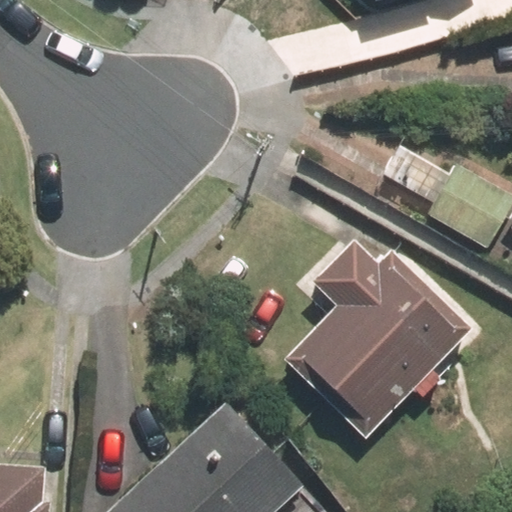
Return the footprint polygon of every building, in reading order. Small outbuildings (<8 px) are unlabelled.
[(448,178),(404,152),(387,180),(431,206),(448,178)] [(511,206),(511,200),(455,166),(448,178),(431,206),(425,216),(485,251),(502,225),(511,206)] [(511,207),(502,225),(511,231),(511,207)] [(388,251),(373,266),(350,243),(307,285),(331,308),(278,361),(360,443),(470,333),(388,251)] [(276,511),(300,491),(222,406),(105,511),(276,511)] [(38,470),(0,467),(0,511),(47,511),(48,508),(35,507),(38,470)]
